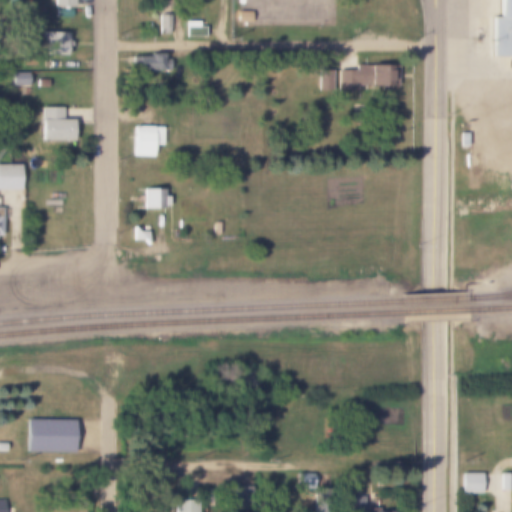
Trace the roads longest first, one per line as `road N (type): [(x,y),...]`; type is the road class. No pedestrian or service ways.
road 1 (primary): [(434,511),(433,0)]
road 2 (residential): [(107,0),(108,253)]
